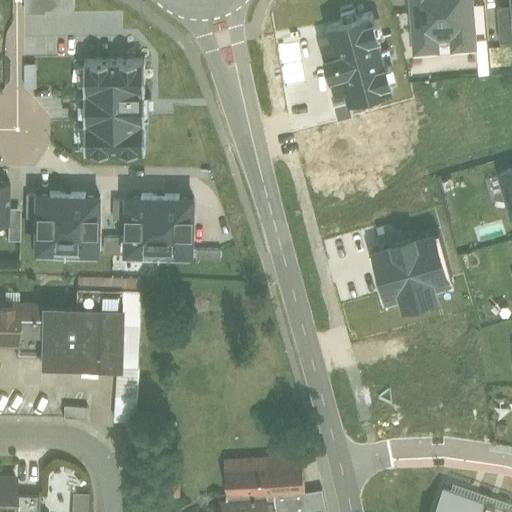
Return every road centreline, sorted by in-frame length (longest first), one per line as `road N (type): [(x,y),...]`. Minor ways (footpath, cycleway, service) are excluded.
road 1 (tertiary): [(338,460),(218,10)]
road 2 (residential): [(338,460),(447,448),(511,459)]
road 3 (residential): [(0,437),(84,439),(107,457),(109,511)]
